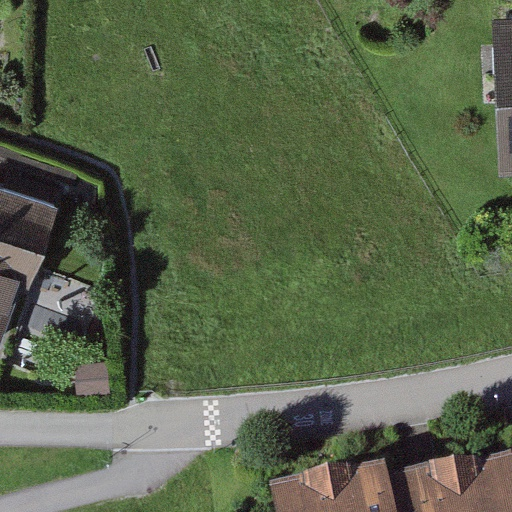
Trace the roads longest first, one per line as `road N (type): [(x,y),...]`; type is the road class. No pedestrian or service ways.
road 1 (residential): [(511,379),(462,393),(174,429)]
road 2 (residential): [(174,429),(159,457),(103,493),(22,511)]
road 3 (residential): [(174,429),(0,427)]
